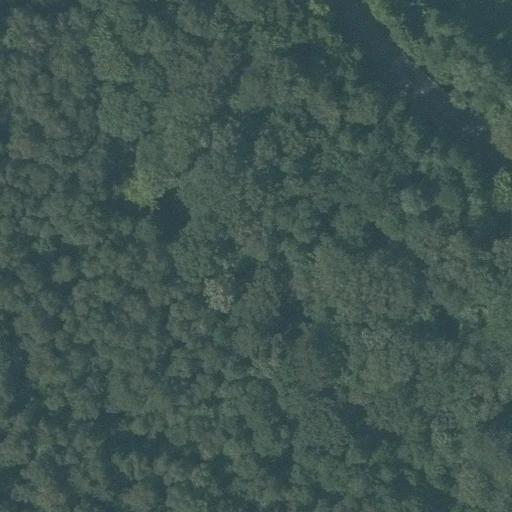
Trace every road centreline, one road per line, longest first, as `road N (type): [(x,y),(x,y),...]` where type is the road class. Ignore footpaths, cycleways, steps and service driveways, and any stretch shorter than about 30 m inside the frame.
road 1 (track): [(98,0),(146,157),(250,370),(280,404),(300,420),(348,424),(511,393)]
road 2 (tertiary): [(338,0),(409,81),(511,152)]
